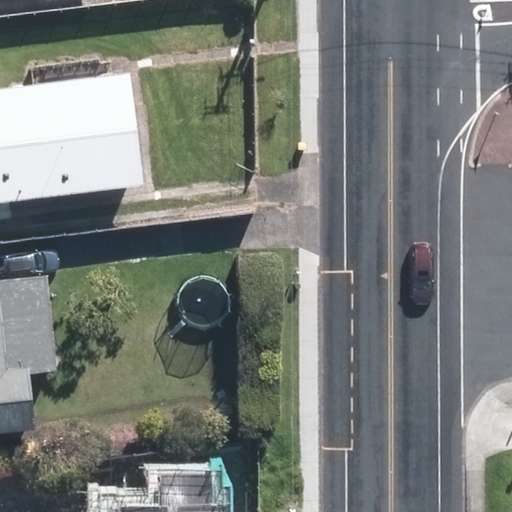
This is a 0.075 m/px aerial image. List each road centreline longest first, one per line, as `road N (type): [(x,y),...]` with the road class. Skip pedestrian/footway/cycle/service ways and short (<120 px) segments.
road 1 (secondary): [(390,11),(389,511)]
road 2 (residential): [(390,11),(511,7)]
